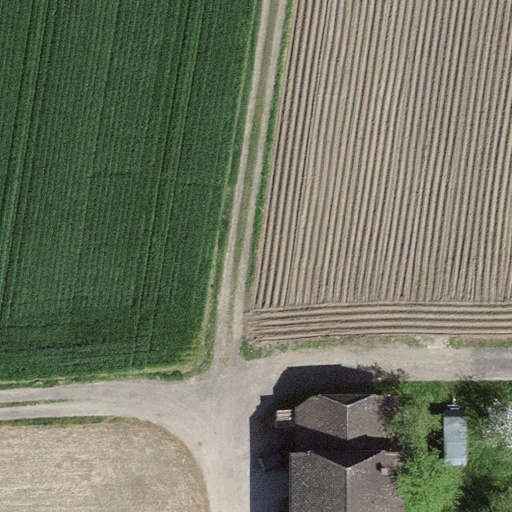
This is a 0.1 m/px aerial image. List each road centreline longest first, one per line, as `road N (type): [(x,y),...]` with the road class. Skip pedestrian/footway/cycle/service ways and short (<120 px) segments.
road 1 (track): [(218,414),(279,0)]
road 2 (track): [(511,376),(285,384),(218,414)]
road 3 (track): [(218,414),(0,415)]
